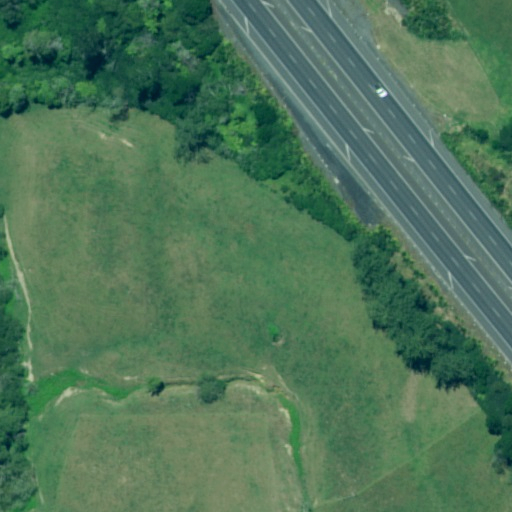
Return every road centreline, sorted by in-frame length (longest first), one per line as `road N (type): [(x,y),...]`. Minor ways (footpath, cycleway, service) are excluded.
road 1 (motorway): [(511,352),(224,0)]
road 2 (motorway): [(291,0),(511,272)]
road 3 (track): [(511,97),(454,87),(422,69),(371,16)]
